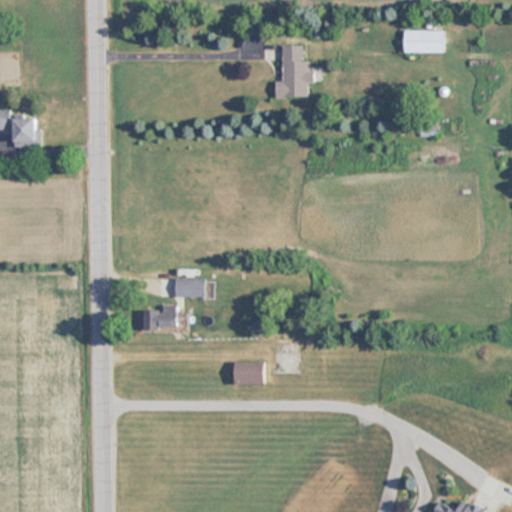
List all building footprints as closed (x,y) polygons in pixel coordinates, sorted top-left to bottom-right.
[(446,53),(446,30),(405,30),(405,53),(446,53)] [(284,82),(278,82),(278,98),(312,98),(312,72),(310,72),(310,61),(305,61),(305,45),(284,45),(284,82)] [(13,110),(0,109),(0,129),(12,129),(12,147),(41,147),(41,118),(13,118),(13,110)] [(208,278),(177,278),(177,295),(208,295),(208,278)] [(180,328),(180,304),(164,304),(164,308),(145,308),(145,328),(180,328)] [(267,361),(237,361),(237,384),(267,384),(267,361)] [(496,511),(497,511),(466,499),(462,509),(439,500),(434,511),(430,511),(428,511),(427,511),(496,511)]
